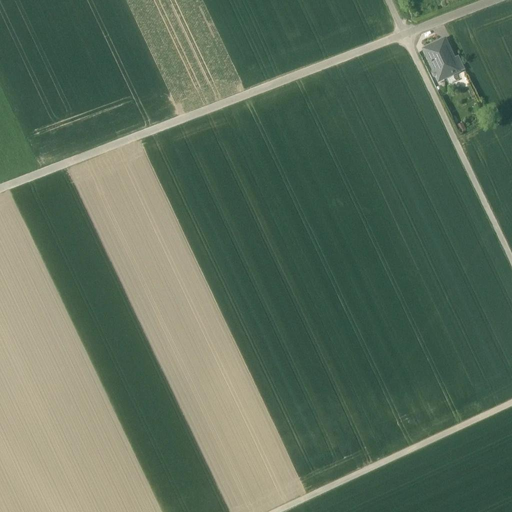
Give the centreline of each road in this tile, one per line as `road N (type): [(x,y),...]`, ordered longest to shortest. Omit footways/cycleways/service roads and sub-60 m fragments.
road 1 (track): [(403,34),(0,190)]
road 2 (track): [(511,253),(403,34)]
road 3 (track): [(511,412),(295,511)]
